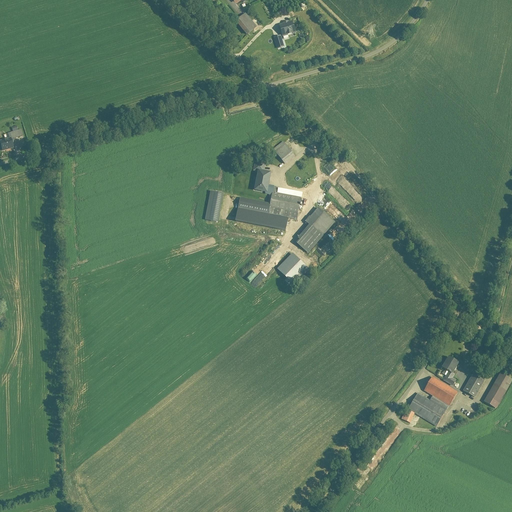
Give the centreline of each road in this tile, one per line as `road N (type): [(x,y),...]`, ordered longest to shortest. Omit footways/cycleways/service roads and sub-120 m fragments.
road 1 (unclassified): [(263,83),(364,181),(461,306)]
road 2 (unclassified): [(263,83),(0,158)]
road 3 (unclassified): [(461,306),(316,511)]
road 4 (unclassified): [(426,0),(418,17),(372,55),(263,83)]
road 5 (unclassified): [(173,0),(263,83)]
